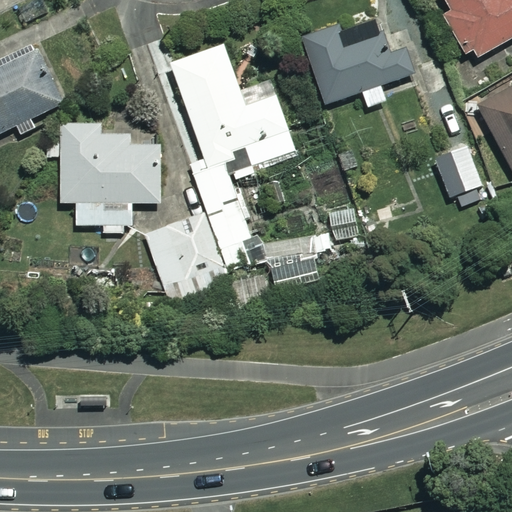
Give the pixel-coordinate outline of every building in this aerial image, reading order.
[(511,0),(436,0),(471,63),(511,40),(511,0)] [(390,38),(383,19),(338,35),(337,29),(303,41),(326,106),(363,93),(369,110),(388,103),(382,87),(418,74),(403,34),(390,38)] [(241,207),(226,164),(238,160),(235,153),(247,149),(254,167),(296,152),(277,97),(247,108),(226,46),(172,65),(207,162),(178,173),(192,214),(206,209),(209,218),(241,207)] [(65,105),(38,51),(0,69),(0,135),(17,127),(22,136),(37,129),(33,121),(65,105)] [(467,123),(442,59),(417,68),(442,133),(467,123)] [(511,91),(480,109),(511,169),(511,91)] [(104,126),(63,125),(63,204),(78,205),(78,227),(133,227),(133,204),(160,204),(161,136),(104,136),(104,126)] [(241,207),(209,218),(150,239),(157,259),(132,267),(141,293),(170,283),(178,304),(210,293),(208,287),(257,270),(247,239),(251,237),(241,207)] [(360,236),(352,210),(330,216),(337,242),(360,236)] [(324,276),(314,237),(267,249),(276,288),(324,276)] [(272,301),(266,276),(233,285),(239,309),(272,301)] [(81,398),(81,407),(107,407),(107,398),(81,398)]
